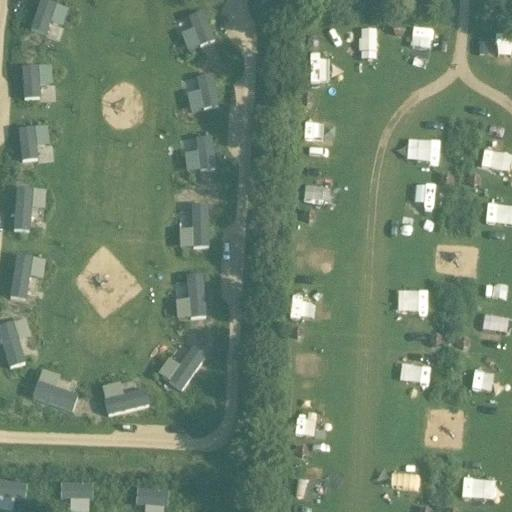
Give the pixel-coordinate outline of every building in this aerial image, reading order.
[(484,149),(483,165),(504,167),(505,151),(484,149)] [(16,191),(15,233),(30,233),(30,229),(45,229),(45,191),(16,191)] [(489,220),(511,220),(511,201),(489,201),(489,220)] [(181,251),(211,250),(209,207),(193,208),(194,231),(180,232),(181,251)] [(41,302),(45,261),(16,258),(11,299),(41,302)] [(189,278),(190,302),(177,302),(178,321),(207,319),(205,277),(189,278)] [(504,338),(509,318),(484,312),(480,332),(504,338)] [(25,368),(20,343),(31,341),(27,323),(0,328),(9,371),(25,368)] [(180,366),(189,352),(180,347),(171,360),(180,366)] [(194,349),(180,368),(170,361),(159,376),(182,393),(208,359),(194,349)] [(33,400),(74,414),(80,398),(72,396),(77,384),(43,372),(33,400)] [(103,389),(109,417),(151,408),(147,392),(140,394),(138,381),(103,389)] [(300,477),(300,496),(317,496),(317,477),(300,477)] [(0,511),(13,511),(15,502),(26,503),(29,487),(0,482),(0,511)] [(459,503),(481,509),(486,491),(464,485),(459,503)] [(60,511),(91,511),(92,486),(61,486),(60,511)] [(137,491),(137,507),(146,507),(145,511),(167,511),(168,493),(137,491)]
